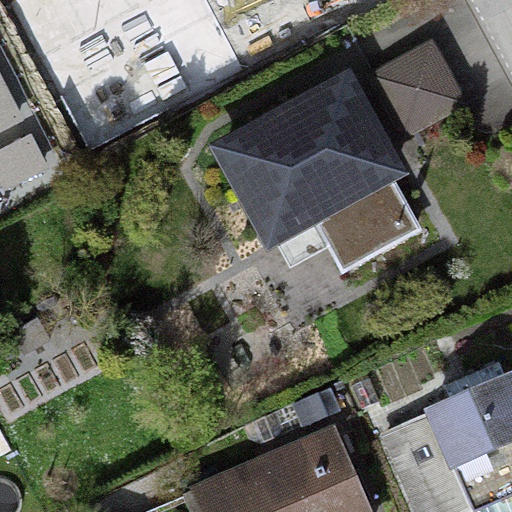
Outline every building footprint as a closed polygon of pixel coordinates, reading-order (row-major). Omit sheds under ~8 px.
[(152,0),(32,0),(71,81),(169,34),(152,0)] [(331,0),(345,26),(395,0),(331,0)] [(433,49),(380,76),(407,128),(460,101),(433,49)] [(352,75),(219,147),(277,253),(323,228),(349,275),(426,234),(400,186),(410,180),(352,75)] [(449,404),(383,431),(417,511),(422,511),(468,493),(476,511),(511,511),(511,389),(499,358),(440,382),(449,404)] [(373,511),(342,433),(142,511),(373,511)]
